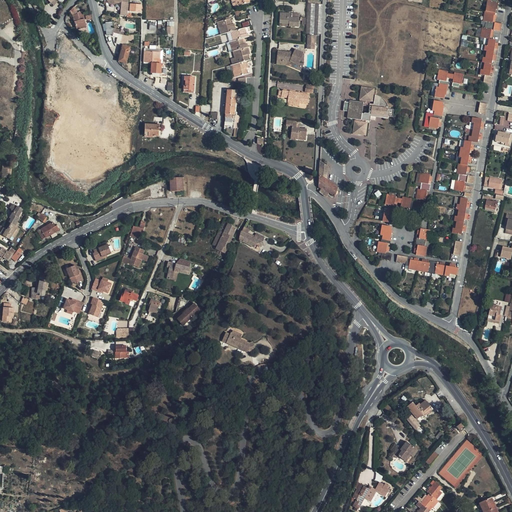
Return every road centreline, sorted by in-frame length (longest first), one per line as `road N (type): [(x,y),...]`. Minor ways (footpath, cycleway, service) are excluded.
road 1 (residential): [(183,511),(180,444),(192,440),(214,476),(232,482),(257,374),(286,376),(319,434),(331,432),(350,334),(365,314)]
road 2 (residential): [(0,292),(33,259),(134,206),(205,202),(308,232)]
road 3 (residential): [(508,0),(449,325)]
road 4 (tertiary): [(117,69),(295,175),(302,187)]
road 5 (residential): [(313,191),(392,293),(449,325)]
road 6 (residential): [(325,0),(313,191)]
road 7 (unknown): [(94,58),(94,76),(116,79),(117,108),(107,169),(97,180)]
road 8 (residential): [(339,511),(377,391)]
road 9 (tertiary): [(450,384),(511,487)]
